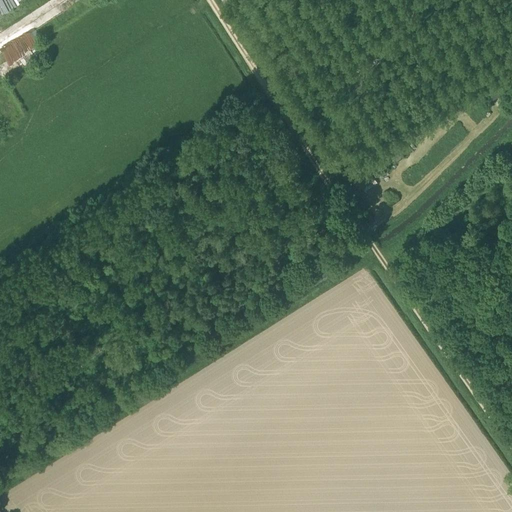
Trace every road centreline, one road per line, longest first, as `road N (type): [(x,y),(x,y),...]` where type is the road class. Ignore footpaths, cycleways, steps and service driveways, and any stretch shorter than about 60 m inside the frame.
road 1 (track): [(370,243),(211,0)]
road 2 (track): [(511,449),(370,243)]
